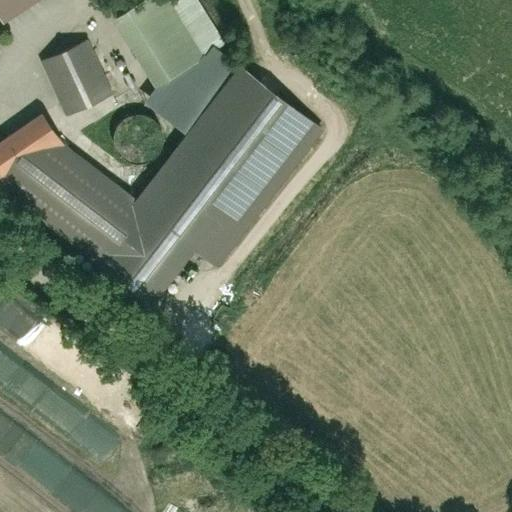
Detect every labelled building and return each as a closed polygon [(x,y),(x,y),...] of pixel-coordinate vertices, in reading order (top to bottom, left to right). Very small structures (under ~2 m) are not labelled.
[(0,0),(0,25),(40,0),(0,0)] [(169,0),(126,24),(164,94),(229,59),(196,0),(169,0)] [(44,65),(72,123),(115,102),(87,45),(44,65)] [(137,209),(70,154),(74,151),(48,114),(0,146),(0,197),(2,200),(13,204),(163,328),(203,279),(204,280),(325,131),(249,70),(137,209)] [(151,113),(145,112),(137,112),(129,115),(123,120),(119,128),(118,136),(120,145),(124,152),(132,158),(140,160),(152,157),(159,153),(164,146),(165,141),(166,133),(163,124),(158,118),(151,113)]
